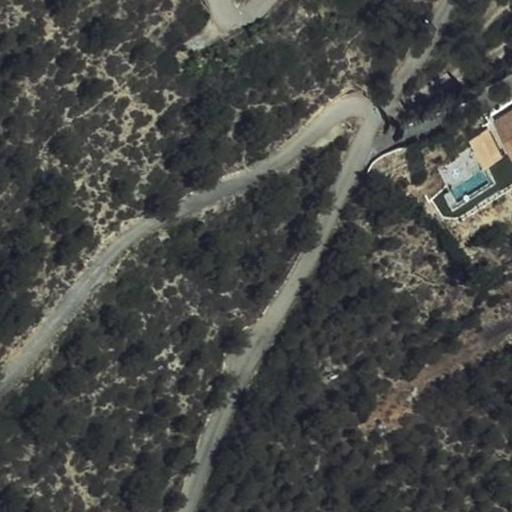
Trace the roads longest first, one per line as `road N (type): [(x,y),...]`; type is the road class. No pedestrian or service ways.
road 1 (motorway): [(178,0),(336,262),(391,335),(511,461)]
road 2 (motorway): [(511,413),(376,246),(234,0)]
